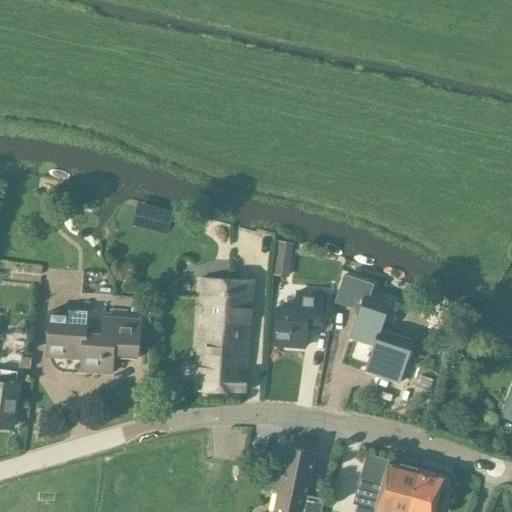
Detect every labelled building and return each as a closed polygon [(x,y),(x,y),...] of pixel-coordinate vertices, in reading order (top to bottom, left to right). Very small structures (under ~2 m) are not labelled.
[(127,270),(126,281),(138,281),(139,270),(127,270)] [(353,308),(357,315),(349,337),(373,345),(365,371),(399,382),(412,341),(379,330),(388,305),(369,298),(374,283),(343,273),(334,301),(353,308)] [(254,278),(201,277),(194,389),(244,392),(246,371),(248,371),(254,278)] [(294,306),(277,305),(274,344),(304,347),(306,322),(319,323),(321,292),(295,289),(294,306)] [(133,299),(132,312),(150,313),(152,301),(133,299)] [(67,312),(50,311),(46,355),(82,358),(81,370),(111,372),(113,352),(137,354),(140,319),(103,316),(102,331),(86,330),(86,323),(87,310),(67,309),(67,312)] [(30,368),(31,357),(20,356),(19,366),(30,368)] [(0,425),(12,427),(19,383),(16,383),(18,371),(0,368),(0,425)] [(305,494),(308,481),(314,452),(287,446),(283,466),(268,463),(262,491),(271,492),(271,489),(277,491),(272,510),(269,511),(321,511),(323,503),(319,497),(305,494)] [(367,453),(353,502),(389,511),(413,511),(416,504),(412,498),(421,468),(418,467),(415,462),(406,459),(401,462),(367,453)] [(443,474),(421,468),(412,498),(416,504),(413,511),(437,511),(436,505),(435,505),(439,489),(443,490),(448,487),(450,481),(447,476),(443,475),(443,474)]
